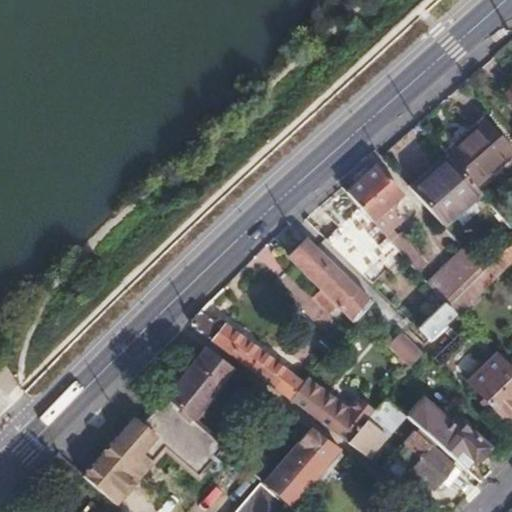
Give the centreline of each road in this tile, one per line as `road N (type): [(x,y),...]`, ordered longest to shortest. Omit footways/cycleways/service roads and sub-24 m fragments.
road 1 (residential): [(165,308),(504,0)]
road 2 (residential): [(429,511),(165,308)]
road 3 (residential): [(0,470),(165,308)]
